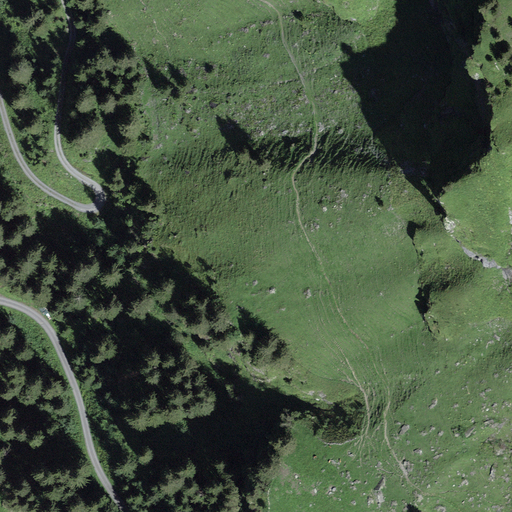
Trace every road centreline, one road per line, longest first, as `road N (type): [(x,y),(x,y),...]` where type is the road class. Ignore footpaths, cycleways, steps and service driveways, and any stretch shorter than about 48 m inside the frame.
road 1 (track): [(0,107),(20,161),(41,187),(91,208),(98,201),(60,155),(73,35),(63,0)]
road 2 (track): [(0,302),(50,332),(94,463),(126,511)]
